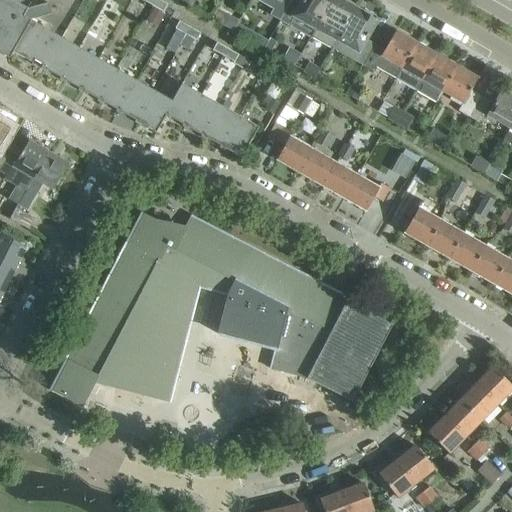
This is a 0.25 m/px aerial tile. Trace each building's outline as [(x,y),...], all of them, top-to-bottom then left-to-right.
[(0,0),(0,54),(9,59),(13,52),(33,64),(34,60),(43,65),(41,68),(42,69),(60,38),(23,17),(32,0),(0,0)] [(158,0),(155,0),(153,6),(163,12),(167,5),(158,0)] [(258,0),(273,8),(270,14),(282,21),(293,0),(258,0)] [(293,0),(282,21),(312,38),(333,0),(332,0),(293,0)] [(341,1),(339,3),(333,0),(312,38),(332,49),(336,42),(353,12),(354,12),(355,9),(353,8),(353,4),(347,1),(344,2),(341,1)] [(156,11),(151,19),(159,23),(164,16),(156,11)] [(336,42),(332,49),(364,67),(376,46),(366,40),(377,21),(375,20),(374,16),(368,13),(365,14),(362,12),(360,15),(354,12),(353,12),(336,42)] [(228,15),(222,26),(233,31),(238,20),(228,15)] [(179,22),(175,29),(186,35),(190,28),(179,22)] [(234,31),(233,32),(263,50),(268,41),(239,24),(235,32),(234,31)] [(190,28),(186,35),(196,41),(200,34),(190,28)] [(175,29),(165,47),(175,53),(186,35),(175,29)] [(376,46),(364,67),(372,72),(375,68),(397,80),(403,71),(418,45),(395,32),(385,50),(376,46)] [(186,36),(180,46),(188,51),(194,40),(186,36)] [(60,38),(42,69),(46,71),(47,71),(60,78),(60,79),(61,80),(79,48),(60,38)] [(270,38),(264,49),(270,53),(277,42),(270,38)] [(217,43),(213,50),(223,56),(227,49),(217,43)] [(417,92),(437,56),(418,45),(403,71),(397,80),(417,92)] [(79,48),(61,80),(65,82),(65,81),(79,89),(78,90),(80,91),(98,59),(79,48)] [(227,49),(223,56),(234,62),(238,55),(227,49)] [(437,103),(443,93),(457,67),(437,56),(417,92),(437,103)] [(98,59),(80,91),(84,93),(84,92),(98,100),(97,100),(99,101),(116,70),(98,59)] [(250,62),(246,69),(257,75),(261,68),(250,62)] [(321,68),(311,62),(305,71),(316,77),(321,68)] [(462,103),(457,111),(470,118),(482,97),(471,91),(478,79),(457,67),(443,93),(462,103)] [(261,68),(257,75),(267,81),(271,74),(261,68)] [(116,70),(99,101),(102,103),(103,103),(116,110),(116,111),(117,112),(135,81),(116,70)] [(135,81),(117,112),(121,114),(122,113),(135,121),(135,122),(136,123),(154,91),(135,81)] [(173,102),(165,116),(168,118),(169,117),(183,125),(182,126),(183,127),(201,95),(182,84),(172,101),(173,102)] [(272,84),(266,94),(274,99),(280,88),(272,84)] [(351,84),(345,94),(358,101),(364,91),(351,84)] [(154,91),(136,123),(140,125),(140,124),(154,132),(153,132),(155,134),(165,116),(173,102),(172,101),(154,91)] [(289,105),(302,113),(311,98),(298,91),(289,105)] [(487,117),(510,130),(511,127),(511,98),(502,93),(502,92),(501,91),(487,117)] [(201,95),(183,127),(187,129),(188,128),(201,136),(201,137),(202,137),(220,106),(201,95)] [(478,123),(490,102),(482,97),(470,118),(478,123)] [(278,105),(269,100),(263,109),(273,114),(278,105)] [(220,106),(202,137),(206,140),(206,139),(220,147),(221,148),(239,117),(220,106)] [(395,109),(389,120),(398,125),(404,114),(395,109)] [(406,130),(413,119),(404,114),(398,125),(406,130)] [(239,117),(221,148),(225,150),(225,149),(239,157),(238,158),(240,159),(258,128),(239,117)] [(0,124),(0,145),(9,130),(0,124)] [(292,133),(284,129),(277,142),(285,147),(277,160),(300,173),(313,151),(289,137),(292,133)] [(327,150),(334,138),(323,132),(316,144),(327,150)] [(10,147),(0,164),(0,170),(8,176),(6,179),(18,186),(20,187),(12,201),(19,204),(49,153),(29,141),(21,153),(10,147)] [(349,162),(356,150),(345,144),(339,156),(349,162)] [(322,186),(335,163),(313,151),(300,173),(322,186)] [(35,196),(42,184),(53,191),(68,165),(49,153),(19,204),(25,208),(33,195),(35,196)] [(401,154),(391,172),(406,180),(415,162),(401,154)] [(478,157),(472,168),(485,175),(491,165),(478,157)] [(414,179),(424,185),(434,167),(424,161),(414,179)] [(335,163),(322,186),(344,198),(357,176),(335,163)] [(497,182),(503,172),(491,165),(485,175),(497,182)] [(389,190),(380,185),(379,188),(357,176),(344,198),(366,211),(374,198),(382,203),(389,190)] [(456,202),(458,199),(466,186),(457,180),(447,197),(456,202)] [(419,208),(422,201),(413,197),(403,214),(412,219),(404,233),(427,246),(441,221),(419,208)] [(476,214),(484,219),(494,202),(485,197),(476,214)] [(10,220),(29,230),(35,219),(16,209),(10,220)] [(94,384),(169,403),(198,287),(286,309),(271,370),(306,379),(352,402),(392,325),(347,302),(349,299),(190,217),(181,234),(142,214),(51,392),(81,408),(94,384)] [(449,259),(463,234),(441,221),(427,246),(449,259)] [(0,234),(0,256),(17,265),(26,248),(0,235),(0,234)] [(463,234),(449,259),(470,271),(485,246),(463,234)] [(485,246),(470,271),(492,284),(507,259),(485,246)] [(0,277),(8,282),(17,265),(0,256),(0,277)] [(511,261),(507,259),(492,284),(511,295),(511,261)] [(0,298),(8,282),(0,277),(0,298)] [(511,389),(511,386),(493,368),(480,380),(481,382),(481,386),(480,387),(498,405),(511,389)] [(478,389),(474,389),(473,388),(461,401),(482,421),(498,405),(480,387),(478,389)] [(449,413),(450,414),(450,418),(448,420),(466,437),(482,421),(461,401),(449,413)] [(511,424),(511,418),(506,413),(499,420),(508,429),(511,424)] [(428,434),(449,454),(466,437),(448,420),(446,422),(442,421),(441,421),(428,434)] [(490,448),(480,438),(474,445),(483,454),(490,448)] [(467,452),(477,461),(483,454),(474,445),(467,452)] [(434,469),(416,447),(402,458),(403,459),(402,462),(400,464),(415,484),(434,469)] [(487,461),(477,471),(491,485),(501,475),(487,461)] [(379,476),(397,498),(415,484),(400,464),(398,465),(395,465),(394,464),(379,476)] [(371,511),(374,511),(363,484),(347,491),(348,492),(346,495),(343,496),(349,511),(371,511)] [(437,497),(429,487),(422,493),(430,503),(437,497)] [(416,498),(423,508),(430,503),(422,493),(416,498)] [(341,497),(338,495),(338,494),(320,501),(324,511),(349,511),(343,496),(341,497)]
